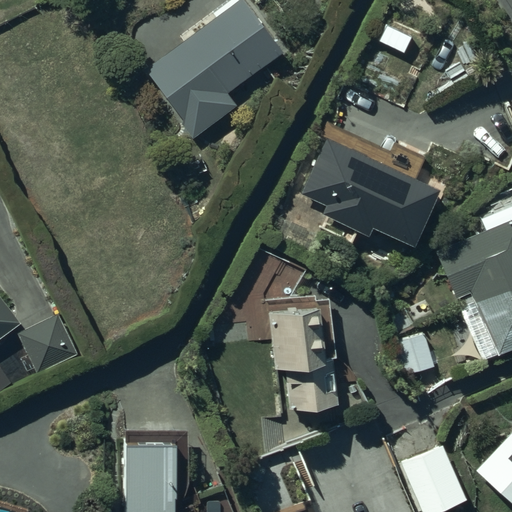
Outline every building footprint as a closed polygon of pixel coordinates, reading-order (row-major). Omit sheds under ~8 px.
[(212,0),(213,1),(144,53),(194,127),(237,97),(226,81),(283,42),(254,0),(212,0)] [(366,225),(370,216),(412,233),(424,204),(432,207),(442,184),(437,182),(438,179),(417,170),(422,159),(392,146),(388,154),(327,129),(302,187),(325,197),(320,209),(324,210),(317,227),(348,240),(356,221),(366,225)] [(511,335),(511,204),(434,243),(456,288),(470,282),(499,342),(511,335)] [(277,231),(310,247),(318,228),(286,213),(277,231)] [(0,326),(22,310),(0,279),(0,326)] [(334,346),(328,287),(267,293),(273,354),(284,353),(288,397),(336,392),(332,347),(334,346)] [(73,343),(55,305),(18,323),(37,361),(73,343)] [(434,359),(423,326),(391,336),(402,370),(434,359)] [(511,418),(476,463),(511,491),(511,418)] [(170,511),(169,429),(122,430),(122,511),(170,511)] [(466,486),(442,434),(400,454),(424,506),(466,486)]
